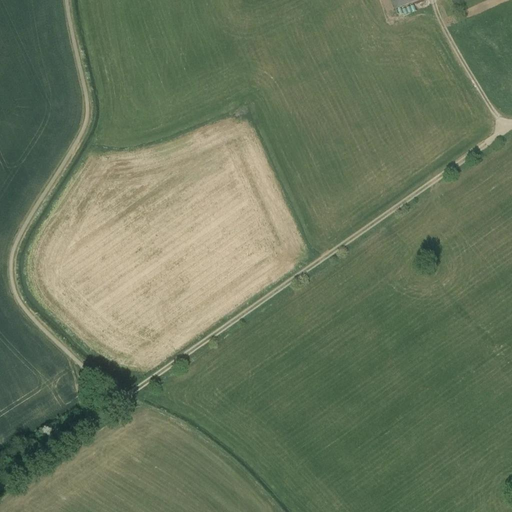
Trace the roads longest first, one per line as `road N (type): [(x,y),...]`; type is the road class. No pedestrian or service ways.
road 1 (track): [(511,125),(118,400),(97,380)]
road 2 (track): [(118,400),(0,484)]
